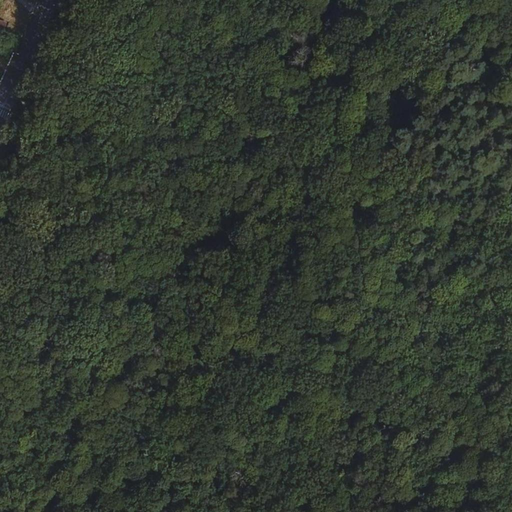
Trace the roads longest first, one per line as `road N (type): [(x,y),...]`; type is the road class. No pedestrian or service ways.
road 1 (track): [(230,511),(241,476),(302,376),(321,225)]
road 2 (track): [(321,225),(349,207),(389,147),(400,56),(434,0)]
road 3 (track): [(207,236),(216,179),(248,86),(258,0)]
road 4 (track): [(98,0),(138,88),(216,179)]
road 5 (track): [(394,112),(511,19)]
road 6 (track): [(5,119),(56,0)]
road 7 (secondary): [(52,0),(0,110)]
